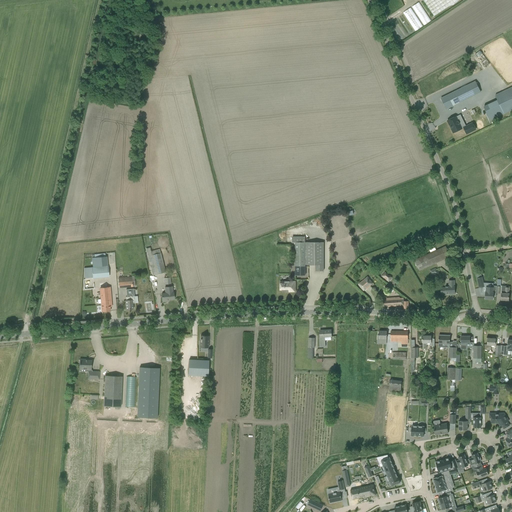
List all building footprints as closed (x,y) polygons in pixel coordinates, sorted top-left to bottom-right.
[(422,0),(434,17),(458,0),(422,0)] [(412,7),(403,12),(414,31),(430,22),(419,2),(412,6),(412,7)] [(402,15),(390,22),(401,40),(410,34),(400,20),(404,18),(402,15)] [(485,67),(490,63),(480,50),(473,56),(481,66),(483,64),(485,67)] [(441,98),(446,109),(480,92),(475,81),(441,98)] [(483,107),(490,121),(504,114),(511,109),(511,87),(495,95),(497,100),(483,107)] [(428,107),(425,98),(417,101),(420,110),(428,107)] [(447,121),(453,133),(462,129),(456,117),(447,121)] [(472,123),(463,128),(466,134),(475,130),(472,123)] [(295,242),(295,275),(305,275),(305,265),(315,265),(315,271),(323,271),(323,242),(295,242)] [(414,260),(419,270),(442,260),(446,258),(445,256),(449,255),(446,246),(437,250),(414,260)] [(147,256),(152,276),(165,272),(159,249),(151,251),(150,248),(146,249),(147,256)] [(106,265),(105,257),(92,258),(93,266),(106,265)] [(109,277),(108,266),(92,267),(93,279),(109,277)] [(119,288),(135,286),(134,276),(118,278),(119,288)] [(358,284),(363,291),(373,284),(367,276),(358,284)] [(449,287),(445,287),(445,288),(441,288),(441,294),(445,294),(455,294),(454,280),(448,281),(449,287)] [(295,292),(295,283),(293,283),(293,281),(285,281),(285,282),(280,282),(280,291),(289,291),(289,292),(295,292)] [(492,287),(486,287),(486,292),(485,292),(485,299),(493,300),(493,296),(496,296),(496,286),(492,286),(492,287)] [(509,294),(509,288),(506,288),(506,286),(502,286),(501,293),(501,295),(501,300),(508,301),(509,296),(509,294)] [(109,305),(111,305),(111,300),(110,287),(100,288),(101,307),(102,312),(110,311),(109,305)] [(169,300),(174,299),(173,292),(172,287),(169,287),(165,287),(165,293),(161,294),(162,302),(169,301),(169,300)] [(126,297),(126,301),(126,305),(126,310),(133,309),(132,304),(135,303),(133,289),(132,289),(126,290),(126,297)] [(380,300),(381,302),(381,307),(403,306),(403,309),(408,309),(408,304),(408,301),(403,302),(403,298),(399,299),(399,298),(388,298),(388,299),(380,300)] [(331,335),(331,330),(319,331),(320,336),(320,337),(320,347),(325,347),(324,337),(331,337),(331,335)] [(380,341),(380,344),(386,344),(386,339),(387,332),(379,331),(378,336),(377,336),(377,340),(380,341)] [(391,336),(391,339),(391,341),(401,341),(401,344),(407,344),(407,339),(408,339),(408,336),(408,331),(391,331),(391,336)] [(449,344),(450,336),(439,335),(438,347),(443,347),(443,344),(449,344)] [(208,348),(208,336),(200,336),(200,342),(199,342),(199,348),(208,348)] [(434,346),(434,339),(431,339),(431,336),(422,336),(422,341),(422,343),(423,343),(423,348),(426,348),(426,343),(430,343),(430,345),(431,346),(432,347),(433,347),(433,346),(434,346)] [(461,345),(466,345),(466,343),(470,343),(470,336),(461,336),(461,345)] [(487,345),(485,344),(484,350),(489,350),(489,349),(491,349),(491,345),(495,346),(495,344),(495,339),(487,338),(487,345)] [(480,346),(473,346),(473,358),(474,358),(474,363),(481,363),(481,346),(480,346)] [(448,358),(456,358),(456,348),(449,347),(448,358)] [(88,379),(94,379),(99,379),(99,372),(91,371),(91,361),(85,360),(85,359),(80,359),(79,369),(79,371),(80,371),(81,372),(82,372),(83,372),(84,372),(86,372),(88,372),(88,379)] [(188,375),(208,376),(209,361),(189,359),(188,375)] [(159,368),(139,367),(137,417),(157,418),(159,368)] [(447,379),(455,380),(455,368),(447,368),(447,379)] [(103,406),(120,407),(122,377),(105,376),(103,406)] [(125,407),(134,407),(136,377),(126,377),(125,407)] [(390,380),(388,392),(400,393),(401,381),(390,380)] [(491,423),(496,423),(498,423),(500,426),(501,426),(503,429),(509,426),(507,422),(509,421),(504,413),(489,413),(489,418),(491,418),(491,423)] [(458,421),(458,430),(467,430),(467,421),(458,421)] [(433,425),(435,435),(448,433),(446,423),(433,425)] [(418,426),(411,426),(411,428),(409,428),(409,432),(411,432),(411,436),(417,436),(418,426)] [(417,436),(423,437),(423,433),(426,433),(426,428),(424,428),(424,426),(418,426),(417,436)] [(482,466),(480,462),(480,461),(481,461),(480,457),(478,457),(477,453),(476,453),(475,453),(473,454),(472,455),(471,455),(472,458),(469,459),(470,462),(471,466),(472,469),(474,468),(482,466)] [(468,465),(466,460),(464,455),(463,456),(462,455),(460,456),(459,457),(458,457),(459,460),(456,461),(457,463),(458,467),(458,468),(460,473),(464,472),(463,469),(464,468),(464,467),(468,465)] [(384,460),(382,456),(376,457),(379,464),(382,463),(383,466),(391,463),(389,457),(384,460)] [(456,461),(455,459),(451,461),(450,461),(449,459),(445,460),(445,459),(441,461),(436,463),(435,464),(437,469),(438,468),(439,472),(445,470),(445,469),(451,467),(452,469),(454,469),(458,467),(457,463),(456,461)] [(385,471),(393,468),(391,463),(383,466),(384,469),(381,470),(382,472),(385,471)] [(368,465),(364,467),(368,477),(372,476),(368,465)] [(483,469),(482,466),(482,465),(482,466),(474,468),(475,472),(476,471),(478,478),(484,477),(488,475),(486,468),(483,469)] [(395,473),(393,468),(385,471),(387,476),(395,473)] [(397,478),(395,473),(387,476),(389,481),(397,478)] [(449,482),(446,475),(433,479),(433,480),(432,480),(434,484),(435,484),(435,487),(449,482)] [(400,483),(398,477),(397,478),(389,481),(386,482),(387,484),(390,483),(391,486),(400,483)] [(328,494),(330,503),(342,501),(340,493),(345,492),(342,481),(337,482),(339,491),(328,494)] [(490,481),(482,484),(481,481),(471,484),(473,489),(482,486),(484,491),(492,488),(491,484),(492,484),(490,481)] [(452,491),(449,482),(435,487),(436,487),(435,488),(436,492),(437,491),(437,492),(443,490),(444,493),(452,491)] [(373,485),(361,487),(363,497),(363,498),(370,496),(370,495),(373,495),(376,495),(375,490),(374,490),(373,485)] [(361,487),(350,490),(352,499),(363,497),(361,487)] [(450,501),(448,495),(451,494),(450,492),(445,494),(446,496),(438,498),(438,500),(437,500),(439,503),(440,504),(450,501)] [(477,503),(487,499),(488,504),(491,503),(496,502),(493,495),(492,495),(491,492),(487,493),(475,498),(477,503)] [(319,504),(310,499),(307,505),(316,509),(319,504)] [(452,506),(451,503),(454,502),(454,499),(450,501),(440,504),(440,505),(439,505),(440,509),(441,508),(442,510),(452,506)] [(417,511),(418,511),(421,510),(419,502),(412,503),(414,511),(410,511),(417,511)]
